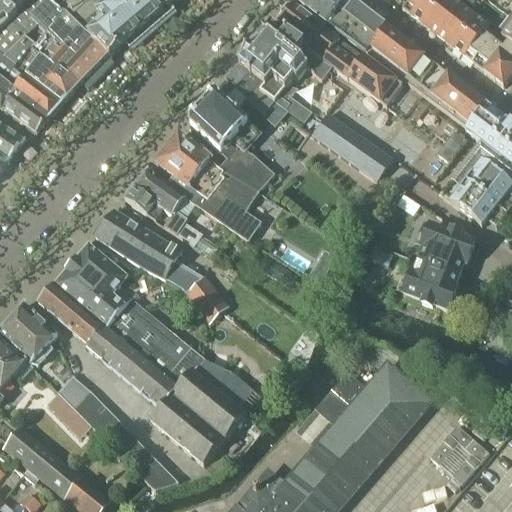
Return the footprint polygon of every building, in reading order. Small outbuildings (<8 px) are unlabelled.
[(22,15),(0,35),(0,56),(3,59),(24,39),(31,32),(36,27),(31,23),(50,5),(44,0),(29,0),(18,11),(22,15)] [(3,0),(0,3),(13,15),(18,11),(29,0),(44,0),(50,5),(57,12),(81,1),(80,0),(3,0)] [(84,0),(82,2),(124,48),(180,0),(84,0)] [(343,16),(350,8),(340,0),(295,0),(293,2),(324,27),(337,12),(343,16)] [(432,39),(457,8),(450,3),(446,0),(407,0),(397,12),(432,39)] [(106,60),(108,62),(124,48),(82,2),(81,1),(57,12),(75,29),(106,60)] [(0,35),(22,15),(18,11),(13,15),(0,3),(0,2),(0,35)] [(50,5),(31,23),(36,27),(46,36),(47,37),(46,38),(57,49),(59,46),(74,60),(66,69),(71,74),(75,70),(86,81),(106,60),(75,29),(57,12),(50,5)] [(290,5),(271,29),(300,53),(298,55),(329,74),(368,98),(386,111),(387,109),(402,89),(363,60),(357,68),(340,54),(341,50),(340,47),(337,44),(338,43),(290,5)] [(337,12),(324,27),(364,56),(365,56),(385,30),(353,5),(351,8),(350,8),(343,16),(337,12)] [(491,35),(457,8),(432,39),(466,66),(491,35)] [(511,25),(507,21),(496,36),(502,41),(501,43),(511,51),(511,25)] [(226,85),(225,86),(245,103),(264,120),(276,107),(304,127),(311,117),(288,101),(290,101),(296,94),(286,93),(292,85),(295,87),(306,75),(320,85),(329,74),(298,55),(300,53),(271,29),(265,36),(238,68),(239,69),(226,85)] [(385,30),(365,56),(377,65),(397,40),(385,30)] [(511,51),(501,43),(491,35),(466,66),(501,93),(511,79),(511,51)] [(36,48),(31,53),(39,59),(44,64),(76,91),(86,81),(75,70),(71,74),(66,69),(74,60),(59,46),(57,49),(46,38),(47,37),(46,36),(36,48)] [(24,39),(3,59),(17,70),(31,53),(36,48),(24,39)] [(397,40),(377,65),(390,75),(410,49),(397,40)] [(410,49),(390,75),(402,84),(422,59),(410,49)] [(31,53),(17,70),(30,80),(29,82),(61,107),(76,91),(44,64),(39,59),(31,53)] [(0,56),(0,84),(13,95),(12,96),(47,122),(61,107),(29,82),(30,80),(17,70),(3,59),(0,56)] [(433,68),(422,59),(402,84),(414,93),(433,68)] [(433,68),(414,93),(425,101),(445,77),(433,68)] [(458,87),(445,77),(425,101),(438,111),(458,87)] [(0,113),(1,114),(2,113),(34,136),(47,122),(12,96),(13,95),(0,84),(0,113)] [(214,97),(189,123),(190,129),(228,164),(221,171),(258,196),(273,179),(249,157),(247,158),(245,156),(260,140),(255,135),(234,115),(245,103),(225,86),(215,98),(214,97)] [(458,87),(438,111),(452,121),(471,97),(458,87)] [(471,97),(452,121),(467,132),(485,108),(471,97)] [(289,123),(277,141),(367,203),(382,181),(403,195),(412,182),(391,167),(403,150),(336,103),(312,139),(289,123)] [(511,128),(485,108),(467,132),(464,135),(480,147),(466,165),(508,197),(511,191),(511,189),(511,190),(511,188),(511,128)] [(0,162),(6,167),(24,145),(0,129),(0,162)] [(178,139),(156,167),(172,179),(166,188),(185,202),(184,203),(194,210),(195,210),(248,246),(253,239),(260,227),(253,223),(267,202),(258,196),(221,171),(211,165),(178,139)] [(466,165),(456,179),(497,211),(508,197),(466,165)] [(148,175),(133,194),(167,216),(171,220),(163,231),(193,251),(202,239),(185,227),(187,223),(175,215),(184,203),(185,202),(166,188),(148,175)] [(444,194),(440,200),(481,231),(497,211),(456,179),(450,186),(444,194)] [(133,194),(125,204),(154,224),(158,218),(163,222),(167,216),(133,194)] [(115,216),(94,241),(95,241),(133,266),(164,283),(165,283),(182,293),(186,298),(205,283),(175,266),(181,257),(115,216)] [(418,266),(458,282),(463,269),(465,270),(474,248),(429,231),(420,253),(422,254),(418,266)] [(88,248),(54,289),(103,330),(118,342),(132,355),(147,367),(161,379),(177,392),(191,375),(213,394),(228,376),(204,364),(131,303),(125,310),(112,299),(127,281),(89,249),(88,248)] [(266,261),(259,272),(276,283),(283,272),(266,261)] [(458,282),(418,266),(413,278),(411,277),(402,300),(447,317),(456,294),(454,294),(458,282)] [(285,273),(278,284),(289,291),(296,281),(285,273)] [(103,330),(54,289),(38,307),(88,349),(103,330)] [(24,309),(0,334),(0,340),(26,365),(30,368),(31,367),(37,369),(44,362),(42,355),(57,339),(24,309)] [(103,330),(88,349),(86,350),(101,363),(118,342),(103,330)] [(0,392),(26,365),(0,340),(0,405),(3,402),(0,399),(0,392)] [(118,342),(101,363),(115,375),(132,355),(118,342)] [(132,355),(115,375),(130,387),(147,367),(132,355)] [(147,367),(130,387),(145,399),(161,379),(147,367)] [(339,511),(430,408),(387,370),(366,394),(347,377),(314,415),(333,432),(283,490),(268,478),(238,511),(339,511)] [(177,392),(160,412),(150,425),(202,470),(216,454),(224,445),(240,459),(261,434),(256,429),(213,394),(191,375),(177,392)] [(161,379),(145,399),(160,412),(177,392),(161,379)] [(72,380),(71,382),(58,397),(65,404),(80,388),(81,387),(72,380)] [(80,388),(65,404),(65,405),(74,414),(90,396),(80,388)] [(90,396),(74,414),(84,424),(100,406),(90,396)] [(100,406),(84,424),(93,434),(109,417),(100,406)] [(109,417),(93,434),(103,444),(104,444),(119,427),(109,417)] [(120,426),(119,427),(104,444),(113,454),(129,437),(121,429),(122,428),(120,426)] [(480,466),(480,467),(489,457),(457,430),(448,439),(449,440),(429,462),(461,489),(480,466)] [(82,483),(21,432),(4,453),(66,503),(64,505),(72,511),(107,511),(112,506),(83,482),(82,483)] [(129,437),(113,454),(123,464),(139,447),(129,437)] [(139,447),(123,464),(133,474),(148,457),(139,447)] [(158,467),(148,457),(133,474),(143,484),(158,467)] [(178,487),(158,467),(143,484),(154,496),(156,495),(177,488),(178,487)] [(17,511),(7,511),(1,507),(0,508),(0,511),(27,511),(34,503),(28,499),(17,511)] [(37,511),(40,508),(34,503),(27,511),(37,511)]
